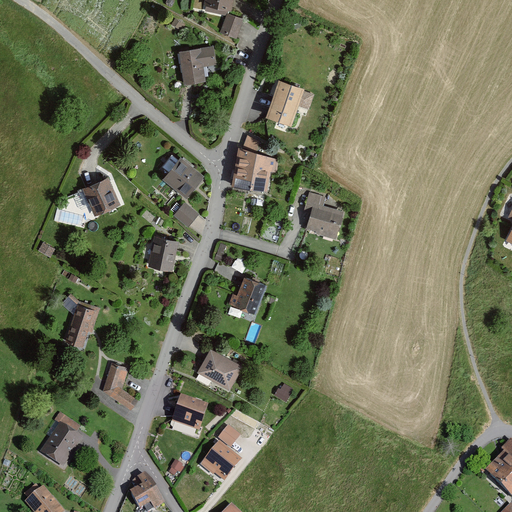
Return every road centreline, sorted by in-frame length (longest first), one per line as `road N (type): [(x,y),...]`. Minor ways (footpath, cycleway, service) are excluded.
road 1 (residential): [(135,444),(202,258),(221,169)]
road 2 (unclassified): [(221,169),(21,0)]
road 3 (residential): [(221,169),(277,0)]
road 4 (residential): [(511,430),(482,438),(428,511)]
